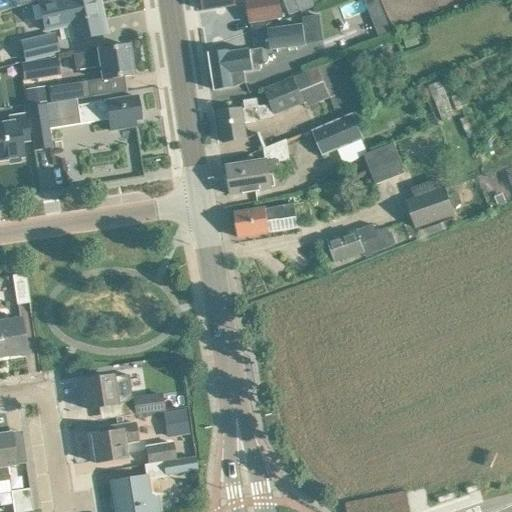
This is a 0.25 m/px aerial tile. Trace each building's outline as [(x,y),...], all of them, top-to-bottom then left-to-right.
[(100,5),(98,0),(60,0),(59,1),(37,8),(45,34),(67,27),(72,42),(81,39),(101,35),(94,6),(100,5)] [(202,0),(204,11),(224,8),(235,6),(233,0),(202,0)] [(245,0),(250,23),(281,18),(278,0),(245,0)] [(283,0),(289,15),(300,11),(301,13),(315,7),(315,6),(312,0),(283,0)] [(305,45),(302,25),(267,30),(270,50),(305,45)] [(414,33),(402,38),(407,49),(419,44),(414,33)] [(54,35),(20,42),(24,61),(58,53),(54,35)] [(388,52),(385,44),(376,48),(379,56),(388,52)] [(128,46),(109,49),(97,51),(73,55),(76,71),(100,67),(102,80),(133,75),(128,46)] [(268,63),(269,59),(269,55),(266,52),(264,51),(263,48),(227,54),(227,52),(210,55),(216,91),(234,88),(244,83),(243,72),(259,69),(259,65),(264,64),(268,63)] [(39,74),(66,74),(66,64),(39,64),(39,74)] [(259,106),(257,98),(244,100),(245,109),(219,113),(224,143),(245,139),(243,124),(260,121),(260,119),(269,117),(303,102),(306,109),(330,98),(317,68),(264,90),(271,104),(259,106)] [(87,81),(48,88),(50,104),(90,98),(87,81)] [(80,124),(108,120),(110,131),(135,127),(134,121),(140,120),(137,97),(77,106),(80,124)] [(52,147),(49,128),(45,106),(27,109),(34,150),(52,147)] [(351,114),(311,132),(322,156),(362,138),(351,114)] [(28,143),(25,123),(24,115),(9,118),(10,123),(0,124),(0,160),(23,157),(20,142),(27,141),(27,143),(28,143)] [(264,150),(266,162),(228,168),(232,195),(271,190),(269,176),(281,174),(279,162),(288,160),(285,141),(264,150)] [(364,155),(375,184),(405,173),(393,143),(364,155)] [(428,190),(456,182),(453,173),(425,181),(428,190)] [(445,187),(406,201),(416,229),(455,215),(445,187)] [(255,211),(235,214),(239,238),(258,235),(269,233),(268,223),(297,219),(296,217),(295,205),(255,211)] [(357,230),(328,240),(336,263),(363,254),(364,256),(367,255),(367,257),(373,255),(372,254),(394,246),(394,244),(396,244),(392,232),(389,233),(388,228),(376,231),(374,225),(357,231),(357,230)] [(506,267),(493,272),(502,297),(511,293),(511,275),(509,276),(506,267)] [(27,269),(29,298),(43,297),(41,268),(27,269)] [(29,303),(25,274),(12,276),(17,305),(29,303)] [(437,304),(403,316),(411,335),(444,322),(437,304)] [(20,319),(1,322),(0,322),(0,352),(1,359),(26,355),(20,319)] [(444,322),(411,335),(417,353),(451,340),(444,322)] [(451,340),(417,353),(424,371),(458,358),(451,340)] [(375,341),(367,344),(372,355),(379,352),(375,341)] [(379,352),(372,355),(376,366),(384,363),(379,352)] [(458,358),(424,371),(431,390),(465,377),(458,358)] [(368,363),(361,365),(365,377),(373,374),(368,363)] [(320,370),(284,384),(293,405),(328,391),(320,370)] [(373,374),(365,377),(370,388),(377,385),(375,379),(373,374)] [(114,377),(83,382),(87,409),(117,405),(117,404),(132,402),(130,388),(128,375),(114,377)] [(382,376),(375,379),(377,385),(379,390),(387,387),(382,376)] [(387,387),(379,390),(384,402),(391,399),(387,387)] [(328,391),(293,405),(301,426),(336,412),(328,391)] [(161,395),(133,399),(136,415),(163,411),(161,395)] [(187,433),(183,410),(164,413),(168,436),(187,433)] [(127,458),(124,444),(137,442),(134,423),(105,428),(106,435),(91,437),(95,463),(127,458)] [(10,433),(0,434),(0,481),(8,480),(6,467),(15,466),(10,433)] [(145,448),(147,464),(174,459),(172,443),(145,448)] [(197,471),(194,457),(163,462),(165,476),(197,471)] [(149,498),(146,477),(110,483),(114,511),(159,511),(157,496),(149,498)] [(29,489),(11,492),(14,511),(27,511),(32,511),(29,489)] [(394,511),(391,492),(344,501),(346,511),(394,511)]
